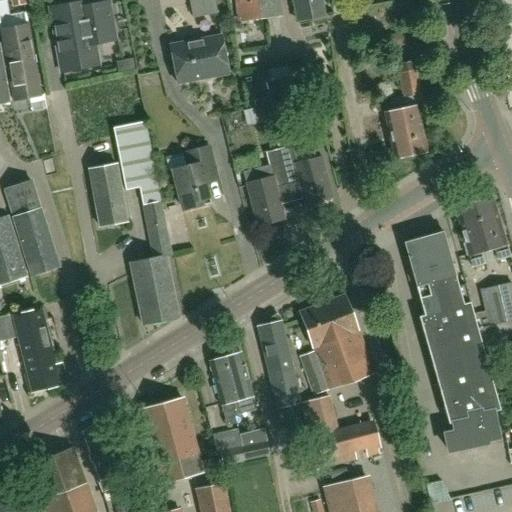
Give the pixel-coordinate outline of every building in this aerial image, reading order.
[(36,8),(35,0),(20,0),(21,9),(36,8)] [(109,0),(102,0),(51,10),(63,74),(100,67),(96,43),(117,39),(109,0)] [(190,0),(195,19),(219,14),(215,0),(190,0)] [(261,19),(259,0),(237,0),(240,22),(261,19)] [(283,17),(280,0),(259,0),(261,19),(283,17)] [(294,0),(298,22),(326,17),(322,0),(294,0)] [(0,17),(0,21),(2,32),(15,102),(42,97),(27,12),(0,17)] [(410,30),(391,35),(393,48),(413,43),(410,30)] [(230,75),(223,38),(172,47),(179,84),(230,75)] [(0,104),(11,103),(0,45),(0,44),(0,104)] [(403,97),(391,99),(394,113),(386,115),(395,159),(428,152),(418,107),(423,105),(421,93),(415,61),(396,65),(403,97)] [(141,187),(145,207),(155,259),(132,263),(144,326),(178,319),(167,258),(172,257),(161,201),(162,201),(147,122),(116,129),(128,190),(141,187)] [(218,180),(210,146),(186,152),(190,166),(174,170),(184,210),(212,203),(206,183),(218,180)] [(307,205),(309,205),(310,209),(325,205),(324,201),(334,198),(323,156),(297,163),(293,146),(280,150),(289,184),(300,181),(307,205)] [(289,184),(280,150),(267,153),(270,165),(244,172),(259,227),(286,220),(277,187),(289,184)] [(128,223),(118,166),(90,171),(100,227),(128,223)] [(32,180),(3,189),(13,220),(14,219),(32,276),(60,267),(42,210),(32,180)] [(474,202),(487,249),(494,247),(497,257),(509,254),(492,196),(474,202)] [(461,205),(456,208),(466,243),(463,243),(467,255),(469,254),(472,265),(483,262),(480,251),(487,249),(474,202),(472,202),(471,200),(468,201),(460,203),(461,205)] [(0,218),(0,286),(28,277),(8,216),(0,218)] [(443,230),(423,236),(480,444),(487,443),(492,442),(491,439),(503,436),(498,410),(499,409),(492,382),(477,329),(496,324),(511,320),(511,283),(511,282),(479,289),(484,311),(473,314),(465,283),(458,285),(443,230)] [(480,444),(423,236),(404,241),(424,314),(419,316),(448,422),(452,421),(455,431),(444,434),(449,450),(480,444)] [(309,382),(308,382),(313,395),(328,390),(328,388),(372,372),(362,341),(345,294),(300,311),(314,350),(300,355),(309,382)] [(49,388),(61,385),(67,383),(62,364),(56,365),(43,309),(29,313),(33,331),(36,331),(49,388)] [(29,313),(14,316),(19,337),(32,392),(49,388),(36,331),(33,331),(29,313)] [(10,315),(0,317),(0,341),(15,338),(10,315)] [(271,374),(279,406),(298,401),(293,369),(281,321),(258,327),(269,375),(271,374)] [(234,415),(238,414),(257,408),(241,352),(209,361),(224,413),(227,426),(236,424),(234,415)] [(302,403),(311,437),(318,436),(325,466),(356,459),(354,453),(365,450),(366,456),(379,453),(371,421),(338,429),(335,419),(330,396),(302,403)] [(217,457),(200,462),(183,398),(142,410),(162,483),(203,472),(203,473),(221,468),(217,457)] [(101,493),(113,489),(116,498),(126,494),(120,469),(116,471),(104,419),(80,434),(96,480),(101,493)] [(267,457),(263,440),(219,450),(223,466),(267,457)] [(48,511),(95,511),(73,449),(31,463),(48,511)] [(131,511),(146,508),(139,486),(133,488),(130,479),(124,481),(127,490),(126,491),(130,511),(131,511)] [(442,481),(426,485),(430,504),(437,503),(437,504),(450,500),(442,481)] [(230,511),(223,482),(195,488),(200,511),(230,511)] [(0,511),(24,511),(21,495),(0,500),(0,511)]
